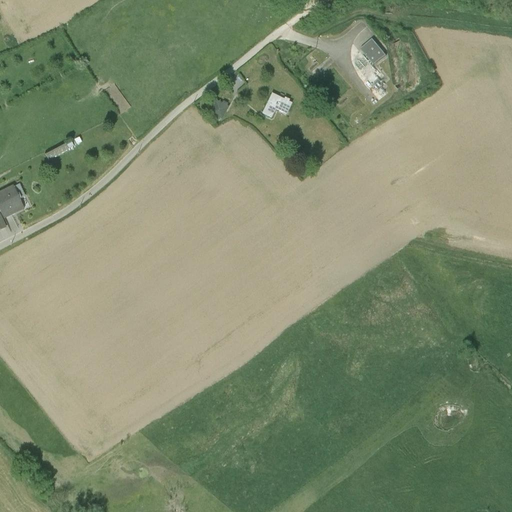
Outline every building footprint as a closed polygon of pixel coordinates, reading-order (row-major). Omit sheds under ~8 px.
[(385,56),(373,42),(361,52),(373,66),(385,56)] [(236,88),(243,82),(238,75),(230,81),(236,88)] [(293,103),(274,94),(263,117),(271,120),(276,110),(287,115),(293,103)] [(217,100),(210,114),(221,120),(228,106),(217,100)] [(42,148),(47,160),(66,151),(61,140),(42,148)] [(10,214),(21,208),(18,202),(24,199),(18,186),(12,189),(12,187),(0,193),(0,213),(3,220),(11,216),(10,214)]
